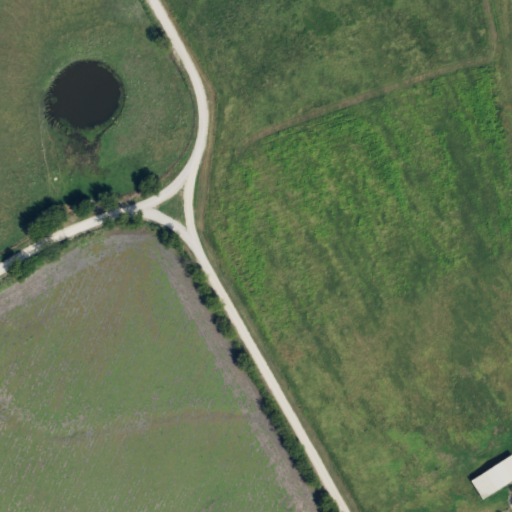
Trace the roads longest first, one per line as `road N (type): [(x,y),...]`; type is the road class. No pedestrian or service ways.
road 1 (residential): [(348,511),(191,237)]
road 2 (residential): [(191,237),(187,170),(205,124),(203,102),(197,75),(155,0)]
road 3 (residential): [(191,237),(155,211),(127,205),(0,265)]
